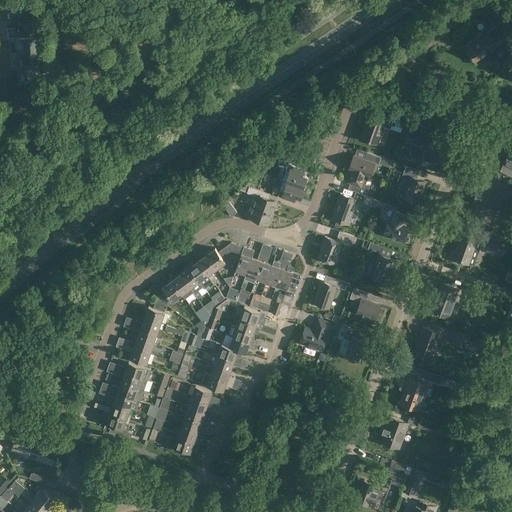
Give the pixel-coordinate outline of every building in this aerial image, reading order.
[(41,78),(40,66),(38,48),(43,48),(41,35),(37,36),(35,19),(15,21),(16,28),(7,28),(9,38),(16,37),(16,42),(23,41),(25,68),(24,68),(26,83),(41,78)] [(511,28),(505,19),(488,32),(466,50),(475,61),(492,48),(490,46),(495,42),(511,29),(511,28)] [(511,56),(508,55),(499,71),(506,74),(506,75),(511,78),(511,56)] [(366,125),(361,138),(378,144),(384,126),(390,128),(392,124),(394,125),(397,117),(397,116),(384,112),(381,120),(369,116),(368,115),(365,124),(366,125)] [(409,144),(415,146),(412,157),(422,160),(423,157),(434,161),(438,150),(435,149),(438,141),(432,138),(434,131),(411,122),(405,139),(410,141),(409,144)] [(367,152),(365,159),(354,155),(349,170),(351,171),(368,177),(370,177),(375,163),(378,164),(380,159),(385,161),(386,158),(382,157),(381,157),(367,152)] [(286,169),(289,171),(286,181),(304,187),(309,171),(288,164),(286,169)] [(426,181),(416,178),(419,170),(406,165),(401,178),(409,181),(403,197),(418,202),(423,189),(424,190),(426,181)] [(351,171),(347,182),(350,183),(358,186),(356,191),(365,194),(367,195),(370,185),(366,183),(368,177),(351,171)] [(280,191),(278,196),(291,201),(293,195),(301,198),(305,188),(304,187),(286,181),(285,181),(283,180),(280,191)] [(246,185),(240,190),(247,192),(247,193),(252,195),(257,196),(254,206),(273,212),(277,201),(268,198),(263,196),(264,191),(246,185)] [(478,190),(472,208),(482,211),(483,208),(502,215),(506,203),(507,202),(511,204),(511,194),(498,190),(496,196),(478,190)] [(358,199),(354,198),(340,193),(337,202),(332,218),(349,224),(358,199)] [(365,195),(362,202),(376,207),(378,201),(378,200),(365,195)] [(227,199),(222,203),(231,216),(237,212),(227,199)] [(304,210),(306,203),(297,200),(295,208),(304,210)] [(273,212),(254,206),(250,217),(269,224),(273,212)] [(394,210),(390,220),(389,220),(384,235),(404,242),(406,236),(408,236),(409,235),(410,234),(410,232),(410,230),(409,229),(409,227),(403,225),(406,215),(394,210)] [(496,234),(493,226),(486,228),(489,236),(496,234)] [(340,231),(337,240),(325,236),(322,244),(323,245),(318,257),(320,258),(319,259),(320,262),(326,263),(328,262),(328,261),(334,263),(342,242),(351,246),(351,243),(353,244),(356,236),(354,236),(340,231)] [(454,250),(451,256),(453,257),(453,258),(454,258),(453,261),(460,263),(461,261),(468,264),(477,241),(477,239),(475,239),(463,234),(457,250),(456,250),(455,251),(454,250)] [(489,236),(485,244),(496,249),(497,247),(499,242),(500,241),(489,236)] [(209,250),(205,253),(217,268),(222,264),(224,268),(226,268),(230,265),(231,263),(228,259),(233,256),(231,242),(218,252),(215,248),(212,251),(209,250)] [(244,247),(231,242),(233,256),(240,258),(236,270),(246,273),(252,257),(254,250),(244,247)] [(368,247),(368,248),(380,252),(382,246),(370,242),(368,247)] [(499,242),(497,247),(506,251),(508,246),(499,242)] [(246,273),(244,279),(254,282),(256,277),(264,254),(260,252),(257,259),(252,257),(246,273)] [(217,268),(205,253),(201,256),(201,258),(198,261),(215,284),(218,281),(211,272),(217,268)] [(256,277),(257,277),(255,281),(259,282),(261,278),(267,280),(272,265),(267,263),(270,256),(264,254),(256,277)] [(377,266),(374,275),(374,276),(380,278),(378,281),(385,283),(386,280),(388,281),(393,266),(395,267),(397,261),(391,258),(389,258),(380,254),(379,254),(375,265),(377,266)] [(272,265),(267,280),(273,283),(272,286),(276,287),(277,284),(282,268),(285,261),(280,259),(279,261),(274,260),(273,261),(272,265)] [(192,263),(188,266),(199,281),(203,286),(205,288),(209,285),(210,287),(212,286),(215,284),(198,261),(194,263),(192,263)] [(277,284),(276,287),(279,289),(280,285),(287,288),(295,267),(289,265),(290,263),(288,262),(285,261),(282,268),(277,284)] [(184,271),(180,274),(191,287),(198,297),(202,295),(198,290),(203,286),(199,281),(188,266),(184,269),(184,271)] [(174,276),(171,279),(182,294),(185,298),(193,292),(190,288),(191,287),(180,274),(177,276),(174,276)] [(335,278),(332,284),(322,281),(314,302),(329,308),(337,287),(345,290),(348,283),(335,278)] [(163,287),(166,291),(157,297),(167,305),(173,300),(182,294),(171,279),(167,282),(166,284),(163,287)] [(429,309),(449,316),(455,299),(458,300),(462,290),(442,282),(435,300),(433,300),(429,309)] [(380,305),(367,300),(369,292),(354,287),(350,298),(361,301),(356,313),(375,319),(380,305)] [(234,300),(237,293),(231,291),(229,298),(234,300)] [(247,303),(247,304),(252,306),(255,298),(256,293),(251,292),(250,295),(249,299),(247,303)] [(222,293),(216,298),(219,302),(225,297),(222,293)] [(239,295),(237,300),(247,303),(249,299),(239,295)] [(149,306),(145,316),(161,322),(167,305),(157,297),(153,308),(149,306)] [(227,299),(216,307),(227,311),(230,300),(227,299)] [(260,300),(257,307),(267,311),(270,304),(260,300)] [(277,301),(273,313),(277,315),(278,315),(282,303),(281,303),(278,302),(277,301)] [(244,306),(241,316),(264,324),(265,319),(258,317),(260,311),(244,306)] [(145,316),(143,322),(136,319),(134,324),(162,334),(164,330),(159,329),(161,322),(145,316)] [(241,316),(237,326),(253,332),(258,334),(260,328),(262,329),(264,324),(241,316)] [(212,317),(208,327),(213,329),(217,320),(217,319),(212,317)] [(318,318),(314,330),(305,327),(300,342),(322,350),(327,335),(325,334),(330,322),(318,318)] [(162,334),(134,324),(133,329),(140,331),(138,337),(154,342),(156,336),(161,338),(162,334)] [(232,324),(229,335),(234,336),(257,344),(258,340),(251,337),(253,332),(237,326),(232,324)] [(183,330),(167,325),(165,329),(182,335),(183,330)] [(367,341),(358,338),(361,331),(348,326),(344,337),(351,340),(345,356),(360,361),(367,341)] [(413,352),(432,359),(441,333),(423,326),(413,352)] [(454,329),(450,341),(467,347),(471,335),(454,329)] [(185,330),(181,340),(187,343),(191,332),(185,330)] [(191,337),(189,343),(189,344),(194,345),(196,339),(198,335),(192,333),(191,337)] [(257,344),(234,336),(230,346),(234,348),(238,350),(243,352),(246,353),(248,347),(255,349),(257,344)] [(138,337),(136,342),(129,340),(127,344),(150,352),(154,342),(138,337)] [(213,352),(218,354),(241,362),(243,357),(241,356),(243,352),(238,350),(234,348),(230,346),(223,344),(222,343),(217,342),(213,352)] [(150,352),(127,344),(125,349),(132,352),(130,357),(146,363),(150,352)] [(241,362),(218,354),(215,364),(231,370),(232,364),(239,367),(241,362)] [(127,367),(120,365),(118,369),(147,379),(151,369),(129,361),(127,367)] [(231,370),(215,364),(211,374),(234,382),(236,378),(229,375),(231,370)] [(148,380),(147,379),(118,369),(117,374),(124,376),(122,382),(144,390),(148,380)] [(427,384),(419,382),(413,380),(415,374),(406,370),(401,385),(407,387),(401,403),(418,409),(427,384)] [(426,370),(424,375),(423,378),(440,383),(443,376),(426,370)] [(234,382),(211,374),(205,372),(202,382),(207,384),(207,385),(223,390),(225,385),(232,387),(234,382)] [(177,389),(179,382),(172,380),(170,386),(177,389)] [(111,390),(134,398),(140,400),(144,390),(122,382),(120,387),(113,385),(111,390)] [(196,385),(192,395),(215,404),(217,399),(210,396),(212,391),(196,385)] [(134,398),(111,390),(109,394),(116,397),(114,402),(130,408),(134,398)] [(192,395),(189,406),(205,411),(207,406),(214,408),(215,404),(192,395)] [(112,408),(105,405),(104,410),(130,419),(132,414),(128,413),(130,408),(114,402),(112,408)] [(151,404),(149,411),(157,414),(159,407),(151,404)] [(205,411),(189,406),(185,416),(208,424),(210,419),(203,417),(205,411)] [(104,410),(102,415),(109,417),(107,423),(112,425),(110,432),(130,439),(132,433),(128,431),(128,430),(128,429),(123,428),(125,423),(128,424),(130,419),(104,410)] [(149,414),(145,425),(148,426),(152,427),(155,416),(149,414)] [(185,416),(181,426),(197,432),(199,426),(206,429),(208,424),(185,416)] [(385,433),(382,441),(383,442),(399,448),(408,423),(408,422),(391,416),(390,416),(386,427),(384,426),(382,432),(385,433)] [(420,418),(417,426),(429,431),(432,423),(420,418)] [(155,421),(153,428),(160,429),(162,423),(155,421)] [(145,425),(141,436),(147,438),(151,428),(145,425)] [(181,426),(178,436),(201,444),(202,440),(196,437),(197,432),(181,426)] [(17,434),(17,435),(0,428),(0,429),(7,443),(13,445),(11,450),(21,454),(30,430),(25,429),(23,436),(17,434)] [(159,430),(153,428),(149,438),(155,440),(159,430)] [(30,430),(21,454),(32,457),(38,441),(32,439),(35,432),(30,430)] [(38,441),(32,457),(42,461),(50,438),(45,436),(43,443),(38,441)] [(201,444),(178,436),(174,447),(190,452),(192,447),(199,449),(201,444)] [(50,438),(42,461),(53,465),(58,448),(53,446),(55,439),(50,438)] [(233,464),(235,459),(223,455),(221,460),(233,464)] [(299,466),(278,459),(274,473),(280,475),(278,482),(292,487),(299,466)] [(392,459),(389,468),(405,473),(408,474),(409,475),(412,467),(407,465),(392,459)] [(389,468),(386,475),(392,477),(391,482),(404,487),(408,474),(405,473),(389,468)] [(265,470),(262,479),(268,481),(271,472),(265,470)] [(48,478),(32,472),(30,478),(46,484),(48,478)] [(422,477),(412,473),(405,492),(414,496),(422,477)] [(375,484),(365,480),(357,500),(373,506),(377,497),(381,499),(383,493),(373,489),(375,484)] [(42,488),(35,496),(53,511),(57,508),(52,504),(56,499),(42,488)] [(456,488),(453,496),(462,499),(465,491),(456,488)] [(53,511),(35,496),(28,504),(37,511),(44,511),(45,511),(53,511)] [(453,496),(450,506),(458,510),(462,499),(453,496)] [(491,503),(497,508),(500,504),(494,499),(491,503)] [(416,505),(413,511),(434,511),(437,507),(423,502),(421,507),(419,506),(416,505)]
